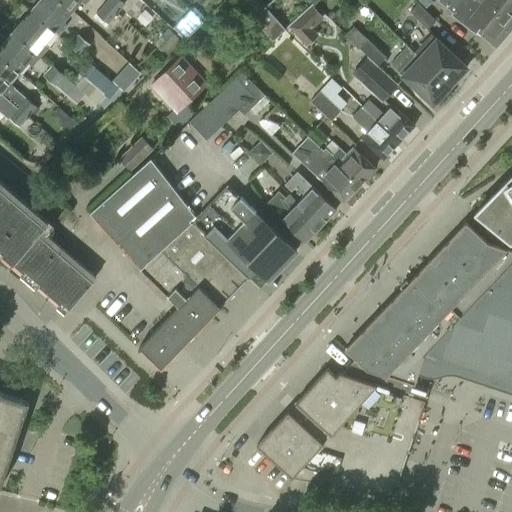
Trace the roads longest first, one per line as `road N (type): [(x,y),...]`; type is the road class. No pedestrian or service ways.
road 1 (tertiary): [(165,467),(511,84)]
road 2 (residential): [(165,467),(0,302)]
